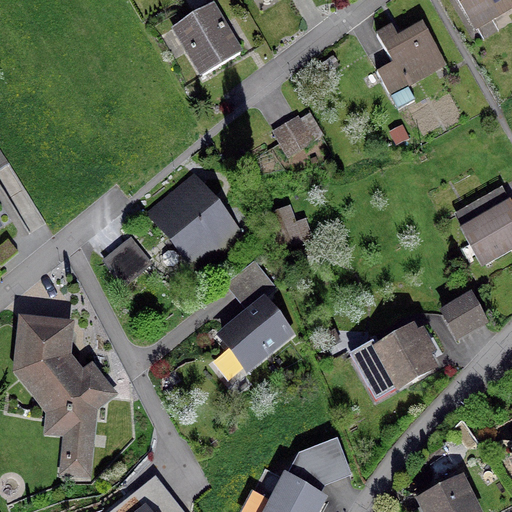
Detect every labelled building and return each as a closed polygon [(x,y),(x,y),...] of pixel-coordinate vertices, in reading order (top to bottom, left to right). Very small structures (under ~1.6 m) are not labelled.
[(511,0),(454,0),(467,21),(486,10),(488,13),(510,0),(511,0)] [(201,78),(238,55),(209,7),(172,29),(201,78)] [(389,29),(375,38),(391,66),(375,75),(386,96),(396,111),(413,102),(402,83),(440,61),(420,26),(395,40),(389,29)] [(310,145),(295,119),(271,133),(286,159),(310,145)] [(49,228),(0,152),(0,185),(34,238),(49,228)] [(199,269),(237,238),(191,182),(153,213),(199,269)] [(481,268),(511,250),(511,210),(508,204),(506,205),(499,192),(468,209),(476,222),(460,231),(481,268)] [(279,251),(298,244),(286,211),(266,218),(279,251)] [(148,266),(129,242),(102,264),(121,288),(148,266)] [(470,332),(455,306),(441,315),(456,340),(470,332)] [(286,336),(262,307),(221,340),(245,369),(286,336)] [(63,361),(66,330),(22,326),(17,375),(49,414),(48,432),(67,434),(63,473),(84,475),(90,410),(108,396),(89,373),(80,381),(63,361)] [(373,403),(432,369),(425,357),(431,353),(421,335),(414,339),(410,332),(373,353),(377,359),(355,372),(373,403)] [(321,352),(337,344),(331,333),(315,341),(321,352)] [(268,511),(314,511),(321,502),(308,495),(311,490),(303,486),(307,478),(299,459),(268,511)] [(182,511),(154,477),(110,511),(182,511)] [(472,511),(458,484),(420,503),(423,510),(418,511),(472,511)]
